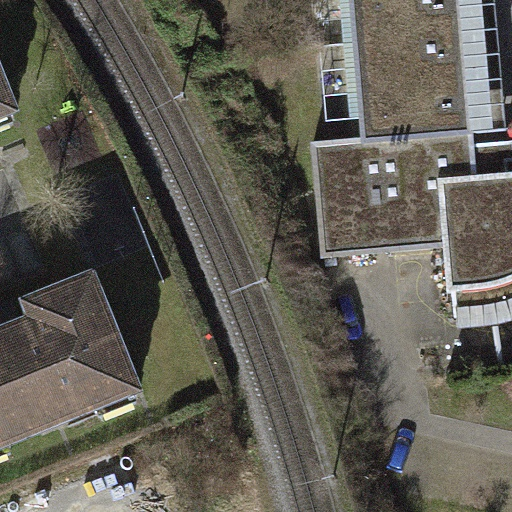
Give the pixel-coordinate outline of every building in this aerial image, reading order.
[(350,0),(362,143),(472,135),(460,0),(350,0)] [(0,115),(11,111),(0,85),(0,115)] [(472,135),(362,143),(313,145),(322,258),(445,248),(439,179),(475,176),(472,135)] [(511,173),(475,176),(439,179),(445,248),(447,294),(453,294),(454,318),(493,315),(505,312),(511,309),(511,173)] [(35,323),(0,336),(0,443),(134,389),(89,281),(28,306),(35,323)]
